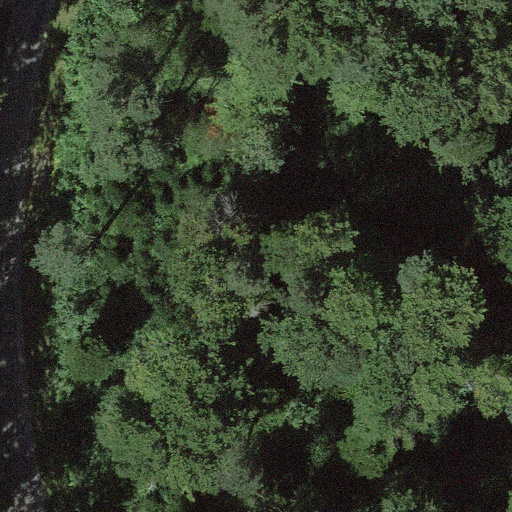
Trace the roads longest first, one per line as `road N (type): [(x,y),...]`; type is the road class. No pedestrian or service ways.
road 1 (tertiary): [(0,212),(1,150),(26,0)]
road 2 (tertiary): [(15,511),(0,350)]
